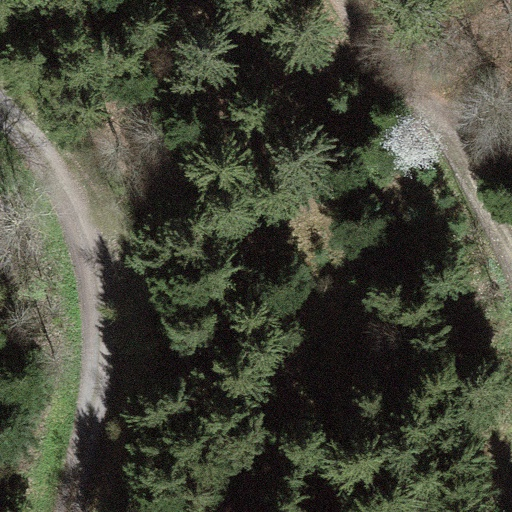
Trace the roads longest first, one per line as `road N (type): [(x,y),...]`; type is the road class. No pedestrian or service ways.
road 1 (track): [(0,116),(88,235),(101,280),(97,392),(73,511)]
road 2 (track): [(423,101),(511,267)]
road 3 (track): [(344,0),(423,101)]
